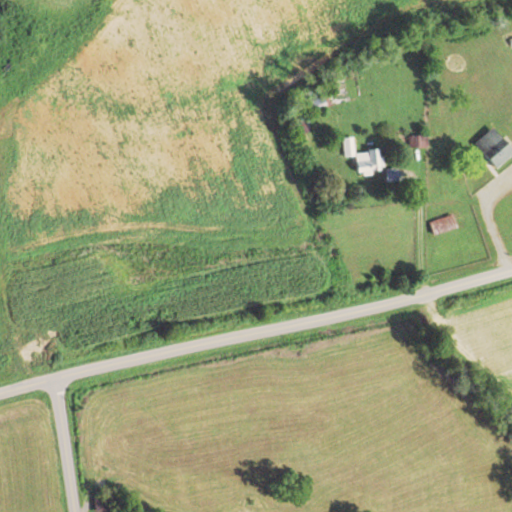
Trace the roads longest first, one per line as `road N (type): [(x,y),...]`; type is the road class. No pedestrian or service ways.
road 1 (tertiary): [(61,377),(511,270)]
road 2 (residential): [(77,511),(61,377)]
